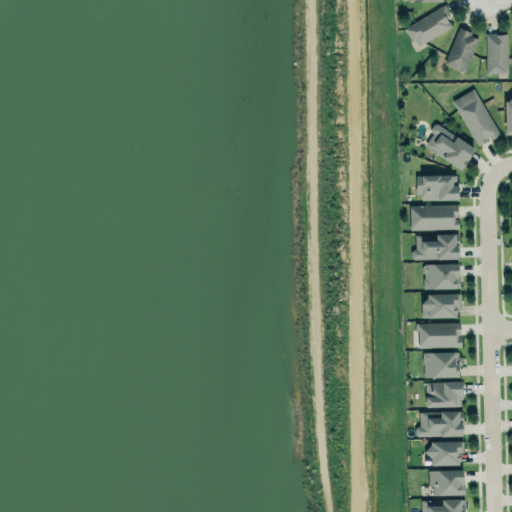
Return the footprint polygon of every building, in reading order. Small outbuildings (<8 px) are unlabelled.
[(442,2),(402,26),(413,48),(447,26),(443,22),(450,14),(442,2)] [(459,26),(471,31),(469,33),(469,34),(476,37),(475,40),(476,41),(463,70),(443,62),(459,26)] [(507,72),(506,32),(485,33),(485,73),(507,72)] [(451,100),(473,87),(499,133),(496,134),(497,134),(490,138),(488,135),(486,135),(488,138),(477,145),(459,113),(458,114),(455,108),(456,108),(451,100)] [(511,95),(503,95),(504,134),(511,133),(511,95)] [(429,127),(432,123),(436,122),(473,147),(460,167),(424,144),(432,132),(430,131),(429,127)] [(415,174),(438,173),(456,173),(457,199),(418,200),(418,194),(414,194),(413,183),(415,174)] [(409,228),(457,227),(457,217),(453,217),(453,216),(456,215),(456,203),(408,204),(409,228)] [(414,233),(457,232),(457,246),(456,246),(456,257),(413,258),(410,256),(410,250),(412,248),(414,248),(414,233)] [(423,263),(457,262),(457,277),(458,277),(458,287),(424,288),(424,287),(422,286),(422,278),(423,277),(423,272),(421,270),(421,265),(423,263)] [(421,316),(457,317),(457,293),(421,292),(421,316)] [(414,322),(458,322),(458,335),(460,335),(460,346),(417,346),(417,330),(415,330),(414,322)] [(422,376),(422,351),(457,351),(457,356),(459,356),(459,364),(456,364),(456,376),(422,376)] [(424,381),(459,380),(460,392),(460,398),(459,398),(459,404),(455,405),(424,406),(423,395),(424,395),(424,381)] [(417,411),(418,426),(415,427),(415,436),(461,434),(460,410),(417,411)] [(462,440),(429,440),(429,444),(422,450),(429,457),(429,464),(458,464),(457,451),(462,451),(462,440)] [(426,468),(462,467),(464,494),(431,495),(430,486),(427,486),(426,468)] [(420,511),(420,499),(463,498),(464,507),(461,507),(461,511),(420,511)]
